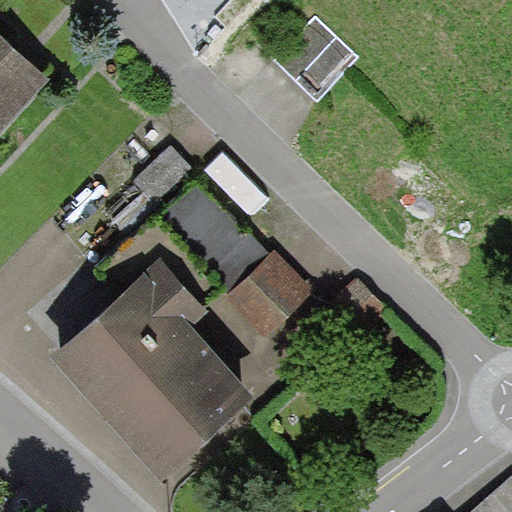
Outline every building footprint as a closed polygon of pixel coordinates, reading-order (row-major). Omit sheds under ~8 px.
[(30,58),(0,31),(0,141),(55,80),(30,58)] [(172,148),(136,182),(160,207),(196,172),(172,148)] [(309,289),(274,254),(228,300),(263,334),(309,289)] [(210,315),(163,263),(54,362),(165,482),(256,399),(239,380),(193,330),(210,315)] [(511,511),(511,477),(470,511),(511,511)]
